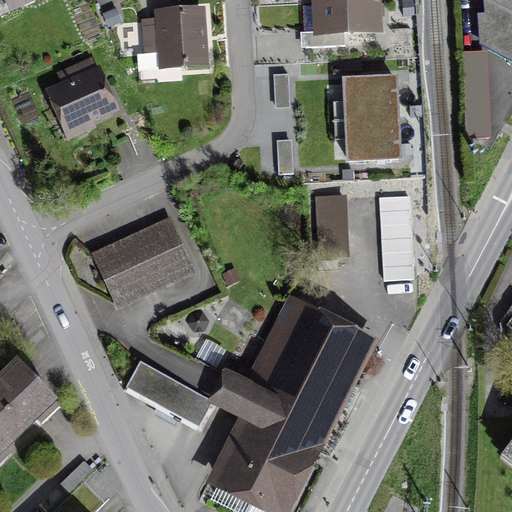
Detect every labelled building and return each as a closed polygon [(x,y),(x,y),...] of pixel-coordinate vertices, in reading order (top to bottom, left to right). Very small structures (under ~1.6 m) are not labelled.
[(8,0),(16,17),(52,0),(8,0)] [(345,31),(376,30),(374,0),(317,0),(319,32),(312,32),(312,42),(328,42),(345,41),(345,31)] [(511,56),(511,0),(484,0),(487,43),(511,56)] [(152,15),(155,66),(202,63),(199,12),(152,15)] [(108,66),(50,90),(70,140),(129,116),(108,66)] [(369,84),(346,85),(349,165),(370,164),(399,164),(396,83),(369,84)] [(321,259),(347,258),(345,197),(319,198),(321,259)] [(410,199),(381,200),(384,280),(414,278),(410,199)] [(193,276),(169,224),(96,259),(120,310),(193,276)] [(280,511),(365,347),(304,315),(219,483),(275,511),(280,511)] [(212,405),(141,368),(128,393),(199,430),(212,405)] [(9,370),(0,378),(0,448),(44,406),(9,370)]
